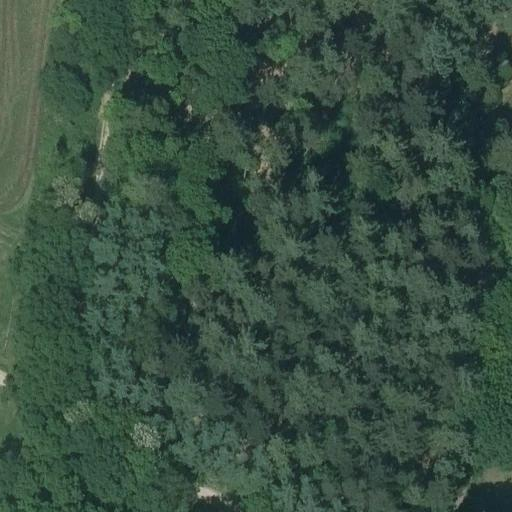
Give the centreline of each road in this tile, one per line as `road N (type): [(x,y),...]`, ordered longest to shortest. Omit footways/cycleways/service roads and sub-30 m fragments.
road 1 (track): [(67,413),(122,0)]
road 2 (track): [(230,511),(0,378)]
